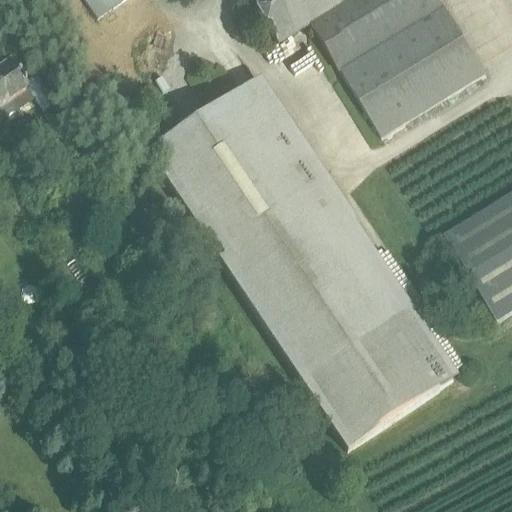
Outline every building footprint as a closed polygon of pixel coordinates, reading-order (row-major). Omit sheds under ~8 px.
[(129,0),(80,0),(97,23),(129,0)] [(437,0),(248,0),(279,49),(309,30),(338,76),(341,74),(382,143),(487,79),(437,0)] [(11,64),(0,71),(0,135),(22,119),(18,114),(34,103),(44,117),(55,133),(67,125),(56,108),(37,80),(25,88),(12,68),(13,67),(11,64)] [(260,81),(146,157),(346,456),(460,380),(260,81)] [(511,199),(445,241),(498,328),(511,319),(511,199)] [(56,231),(48,237),(80,283),(88,277),(56,231)]
